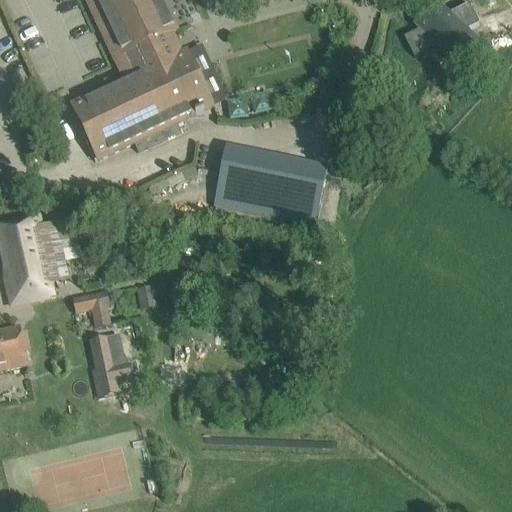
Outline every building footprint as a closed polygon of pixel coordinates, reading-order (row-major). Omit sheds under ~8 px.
[(118,88),(73,109),(99,163),(136,145),(141,158),(184,139),(177,125),(178,125),(196,117),(196,118),(205,114),(204,113),(212,109),(189,59),(187,55),(181,58),(170,35),(175,33),(176,32),(161,0),(95,0),(123,58),(127,56),(138,78),(118,88)] [(474,0),(462,5),(455,0),(434,0),(421,12),(429,18),(418,24),(430,42),(444,34),(464,53),(488,30),(480,22),(494,16),(483,0),(474,0)] [(326,171),(228,150),(215,209),(314,230),(326,171)] [(0,227),(0,245),(9,282),(4,283),(10,310),(57,300),(53,284),(70,280),(64,255),(78,252),(71,222),(42,229),(39,218),(0,227)] [(153,289),(136,293),(140,314),(158,310),(153,289)] [(107,296),(73,303),(76,319),(92,316),(95,333),(112,329),(108,312),(110,312),(107,296)] [(0,376),(29,370),(27,359),(32,359),(28,337),(22,338),(20,329),(0,333),(0,376)] [(119,338),(89,345),(95,373),(92,374),(98,402),(121,397),(119,388),(133,385),(130,368),(113,372),(110,360),(123,358),(119,338)]
